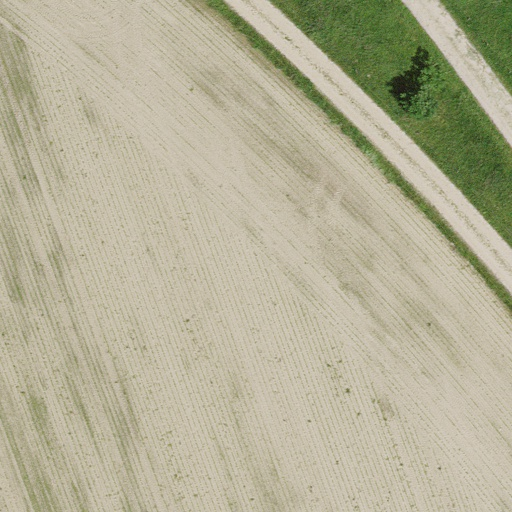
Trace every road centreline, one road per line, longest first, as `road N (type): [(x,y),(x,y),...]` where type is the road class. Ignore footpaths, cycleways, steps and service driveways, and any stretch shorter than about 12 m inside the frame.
road 1 (track): [(511,247),(399,129),(231,0)]
road 2 (track): [(428,0),(511,115)]
